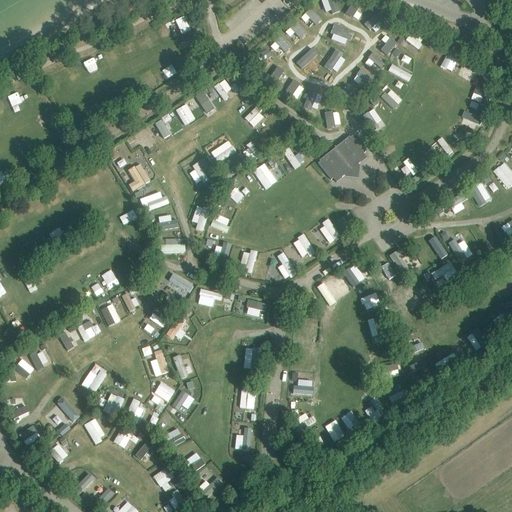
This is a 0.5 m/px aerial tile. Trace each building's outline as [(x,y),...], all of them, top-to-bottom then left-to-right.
[(335,15),(332,11),(337,7),(331,0),(317,0),(315,2),(330,20),(335,15)] [(310,32),(323,23),(312,7),(299,17),(310,32)] [(372,15),(367,29),(375,31),(382,12),(370,8),(368,14),(372,15)] [(308,35),(297,22),(286,31),(298,44),(308,35)] [(153,30),(142,34),(146,45),(157,41),(153,30)] [(412,30),(405,40),(417,50),(425,40),(412,30)] [(377,50),(381,37),(365,33),(362,45),(377,50)] [(453,72),(461,54),(449,48),(441,67),(453,72)] [(110,68),(120,62),(113,49),(103,54),(110,68)] [(96,56),(85,61),(89,70),(100,66),(96,56)] [(168,60),(160,64),(167,79),(175,75),(168,60)] [(267,75),(276,83),(289,69),(280,61),(267,75)] [(369,70),(371,63),(364,61),(363,67),(358,65),(354,78),(373,83),(376,72),(369,70)] [(463,63),(457,75),(468,81),(475,69),(463,63)] [(408,83),(412,75),(391,64),(387,71),(408,83)] [(67,81),(76,76),(71,67),(61,72),(67,81)] [(146,92),(155,87),(148,73),(139,79),(146,92)] [(224,101),(229,97),(226,94),(232,89),(234,93),(239,89),(235,85),(231,88),(224,79),(213,87),(224,101)] [(288,92),(298,100),(309,87),(299,79),(288,92)] [(471,100),(487,106),(492,93),(476,87),(471,100)] [(381,98),(394,110),(402,101),(390,89),(381,98)] [(13,107),(23,102),(18,91),(8,96),(13,107)] [(202,91),(194,96),(206,114),(214,109),(202,91)] [(302,110),(312,117),(325,100),(315,93),(302,110)] [(175,110),(183,126),(195,120),(186,104),(175,110)] [(369,105),(364,110),(377,124),(382,120),(369,105)] [(96,106),(89,117),(96,122),(104,111),(96,106)] [(243,118),(253,128),(264,118),(254,108),(243,118)] [(460,124),(478,129),(482,117),(464,112),(460,124)] [(70,121),(76,132),(84,128),(78,117),(70,121)] [(153,145),(159,141),(149,126),(133,137),(140,146),(149,140),(153,145)] [(331,180),(333,179),(336,183),(342,178),(341,178),(344,175),(345,177),(358,179),(360,166),(358,164),(361,162),(361,163),(367,158),(363,154),(365,153),(352,136),(350,138),(349,137),(319,161),(320,163),(318,164),(331,180)] [(433,143),(443,159),(452,153),(443,138),(433,143)] [(227,140),(210,153),(218,164),(235,152),(227,140)] [(250,163),(260,156),(250,141),(240,148),(250,163)] [(288,147),(282,151),(293,170),(304,163),(298,153),(293,156),(288,147)] [(411,154),(402,162),(414,176),(423,168),(411,154)] [(190,167),(202,187),(215,179),(202,159),(190,167)] [(266,166),(271,179),(281,175),(276,162),(266,166)] [(127,170),(133,182),(127,185),(132,192),(150,182),(139,163),(127,170)] [(508,190),(511,186),(511,172),(504,163),(493,172),(508,190)] [(262,168),(242,178),(248,191),(269,181),(262,168)] [(227,195),(237,204),(244,196),(234,187),(227,195)] [(154,217),(168,209),(161,198),(147,206),(154,217)] [(226,227),(229,220),(222,217),(225,209),(218,206),(211,227),(227,233),(229,227),(226,227)] [(197,207),(192,221),(202,224),(207,211),(197,207)] [(328,219),(321,223),(323,227),(319,229),(328,244),(339,237),(328,219)] [(307,254),(308,257),(314,254),(304,234),(296,237),(297,241),(293,242),(300,258),(307,254)] [(223,243),(219,257),(227,260),(231,245),(223,243)] [(185,253),(185,244),(161,245),(161,253),(185,253)] [(434,244),(422,247),(426,259),(438,255),(434,244)] [(259,276),(263,253),(255,252),(255,254),(248,253),(245,269),(250,270),(250,275),(259,276)] [(278,267),(284,280),(295,274),(284,252),(276,256),(281,266),(278,267)] [(343,269),(349,281),(365,273),(360,261),(343,269)] [(431,274),(434,280),(442,275),(446,281),(457,274),(449,262),(431,274)] [(385,288),(396,283),(393,278),(400,275),(395,265),(378,273),(385,288)] [(180,291),(177,294),(184,299),(193,287),(174,273),(167,282),(180,291)] [(407,297),(411,295),(414,300),(431,292),(425,280),(404,290),(407,297)] [(328,282),(317,289),(327,304),(338,297),(328,282)] [(97,283),(87,289),(92,297),(101,291),(97,283)] [(5,286),(0,288),(0,295),(2,299),(10,295),(5,286)] [(139,306),(135,297),(130,300),(127,293),(121,296),(128,312),(139,306)] [(365,312),(381,306),(376,293),(361,298),(365,312)] [(210,295),(209,302),(218,303),(219,296),(210,295)] [(197,298),(191,301),(201,321),(207,319),(197,298)] [(12,300),(4,305),(9,314),(18,310),(12,300)] [(248,300),(244,314),(263,319),(267,305),(248,300)] [(209,311),(218,313),(220,304),(210,303),(209,311)] [(112,304),(100,310),(108,327),(120,321),(112,304)] [(404,310),(403,304),(395,304),(395,318),(409,318),(409,310),(404,310)] [(148,321),(164,327),(169,315),(153,308),(148,321)] [(166,337),(173,340),(174,336),(180,339),(183,333),(180,331),(185,319),(177,315),(166,337)] [(366,320),(372,339),(380,336),(374,318),(366,320)] [(97,325),(93,327),(90,321),(76,327),(82,341),(101,333),(97,325)] [(300,326),(298,339),(317,342),(319,329),(300,326)] [(66,351),(73,348),(65,330),(58,333),(66,351)] [(406,356),(424,349),(421,342),(403,350),(406,356)] [(140,348),(142,357),(151,354),(149,346),(140,348)] [(245,348),(242,368),(256,370),(259,350),(245,348)] [(35,353),(42,366),(48,364),(41,350),(35,353)] [(161,350),(153,353),(155,360),(149,361),(154,377),(168,372),(161,350)] [(36,369),(41,366),(35,354),(30,356),(36,369)] [(419,354),(403,361),(408,375),(425,368),(419,354)] [(434,363),(437,369),(457,360),(454,354),(434,363)] [(180,379),(187,376),(179,355),(172,358),(180,379)] [(29,375),(34,369),(22,358),(17,364),(29,375)] [(376,369),(381,382),(400,375),(395,362),(376,369)] [(293,381),(310,382),(310,370),(293,369),(293,381)] [(99,370),(96,375),(90,371),(80,385),(94,394),(107,375),(99,370)] [(153,393),(167,402),(174,392),(161,382),(153,393)] [(241,391),(241,408),(254,408),(254,391),(241,391)] [(404,391),(389,397),(392,405),(407,399),(404,391)] [(110,393),(102,411),(116,418),(124,400),(110,393)] [(63,397),(55,403),(72,424),(80,418),(63,397)] [(144,411),(137,407),(140,403),(133,399),(123,418),(136,425),(144,411)] [(149,407),(160,411),(163,405),(152,401),(149,407)] [(179,424),(185,412),(171,404),(165,415),(179,424)] [(26,406),(11,412),(14,420),(29,414),(26,406)] [(351,411),(341,417),(349,430),(359,424),(351,411)] [(299,430),(316,422),(313,416),(308,418),(305,414),(294,419),(299,430)] [(102,441),(100,437),(104,435),(95,418),(83,425),(94,445),(102,441)] [(333,442),(344,437),(335,420),(324,426),(333,442)] [(57,431),(62,436),(70,429),(65,424),(57,431)] [(113,443),(124,449),(134,432),(123,425),(113,443)] [(26,447),(40,437),(31,426),(18,436),(26,447)] [(161,437),(163,443),(180,435),(178,429),(161,437)] [(245,430),(244,435),(239,435),(237,447),(249,449),(251,430),(245,430)] [(147,440),(134,455),(140,460),(153,446),(147,440)] [(59,464),(68,455),(57,444),(48,453),(59,464)] [(191,474),(205,465),(201,458),(187,468),(191,474)] [(162,486),(165,492),(171,488),(167,482),(174,478),(168,467),(151,477),(158,488),(162,486)] [(82,485),(91,494),(104,481),(95,472),(82,485)] [(175,478),(168,482),(171,487),(178,483),(175,478)] [(207,483),(207,482),(199,485),(204,495),(223,488),(219,478),(207,483)] [(172,493),(174,498),(168,500),(173,510),(184,504),(178,490),(172,493)] [(127,502),(117,511),(136,511),(137,511),(127,502)]
